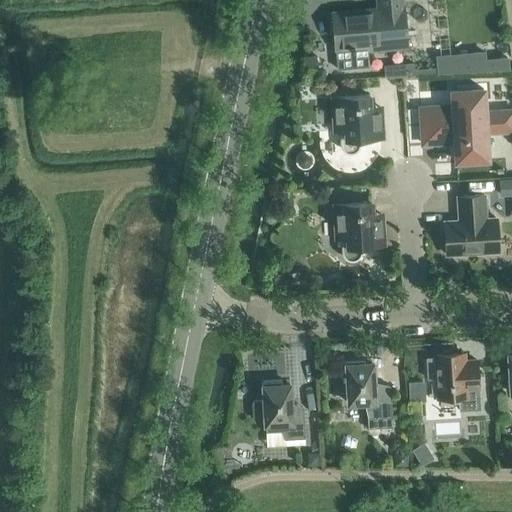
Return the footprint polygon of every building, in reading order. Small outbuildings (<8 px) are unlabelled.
[(377,0),(378,10),(332,14),(335,50),(337,70),(369,67),(367,47),(370,47),(370,52),(407,48),(403,8),(402,8),(401,0),(377,0)] [(485,51),(435,55),(436,67),(436,74),(509,70),(508,56),(486,58),(485,51)] [(316,55),(306,56),(307,69),(317,68),(316,55)] [(455,162),(487,160),(485,133),(501,132),(500,112),(484,113),(483,89),(451,91),(452,107),(420,108),(422,144),(454,142),(455,162)] [(360,145),(360,143),(360,140),(382,139),(380,108),(370,108),(369,95),(332,97),(334,131),(339,131),(339,145),(340,147),(340,148),(341,149),(342,151),(344,152),(345,153),(347,154),(348,154),(350,154),(352,154),(353,154),(354,153),(356,152),(357,151),(358,149),(359,148),(360,147),(360,145)] [(511,180),(500,182),(501,194),(511,193),(511,180)] [(291,193),(281,194),(282,208),(292,207),(291,193)] [(498,252),(496,219),(485,219),(483,196),(457,197),(458,213),(461,213),(461,221),(444,222),(446,255),(498,252)] [(361,254),(361,252),(361,247),(383,246),(381,215),(371,215),(371,202),(334,205),(336,239),(340,238),(341,252),(341,254),(342,256),(343,258),(345,259),(346,260),(348,261),(349,261),(351,261),(354,261),(356,260),(358,259),(359,258),(360,256),(361,255),(361,254)] [(463,361),(462,353),(452,354),(448,351),(442,352),(439,355),(436,355),(436,358),(426,359),(427,379),(437,378),(439,399),(458,397),(459,411),(479,409),(476,360),(463,361)] [(364,359),(345,360),(348,404),(363,403),(367,417),(367,419),(367,428),(392,426),(392,417),(390,390),(374,391),(372,364),(365,364),(364,359)] [(281,432),(284,439),(284,440),(304,439),(303,411),(291,412),(290,385),(282,385),(281,380),(262,381),(263,401),(254,401),(252,404),(252,419),(255,421),(265,422),(265,433),(281,432)] [(424,443),(412,451),(422,467),(434,459),(424,443)] [(408,451),(393,451),(393,467),(409,467),(408,451)] [(511,452),(500,453),(500,469),(511,469),(511,452)] [(319,453),(307,453),(307,466),(319,466),(319,453)]
